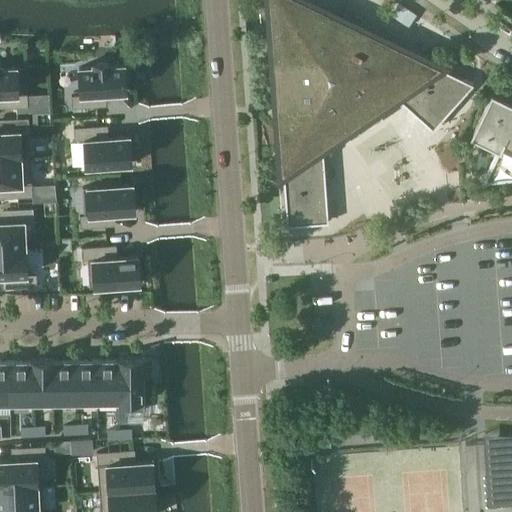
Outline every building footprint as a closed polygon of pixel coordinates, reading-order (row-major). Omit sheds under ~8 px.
[(473,84),(301,0),(270,0),(286,225),(328,222),(322,145),(322,144),(330,139),(331,143),(343,138),(343,137),(340,132),(344,129),(350,139),(383,117),(376,107),(380,105),(384,109),(393,101),(390,98),(394,95),(433,129),(473,84)] [(400,3),(392,15),(408,26),(416,14),(400,3)] [(126,91),(124,63),(110,64),(110,62),(93,63),(93,65),(79,66),(81,94),(71,95),(72,107),(97,106),(96,93),(126,91)] [(0,94),(2,95),(3,107),(28,106),(27,93),(22,93),(21,66),(2,67),(2,64),(0,64),(0,94)] [(481,183),(511,180),(511,179),(511,102),(491,93),(470,136),(498,150),(481,183)] [(4,118),(4,131),(0,130),(0,158),(30,156),(28,117),(4,118)] [(74,139),(84,139),(86,166),(131,163),(129,135),(99,137),(98,125),(74,127),(74,139)] [(30,156),(0,158),(0,185),(7,185),(8,197),(32,196),(30,156)] [(84,214),(80,214),(81,227),(105,225),(105,213),(135,211),(133,183),(87,186),(82,187),(84,214)] [(9,221),(0,221),(0,248),(25,247),(25,230),(34,229),(34,220),(33,207),(8,209),(9,221)] [(82,246),(83,259),(88,259),(90,286),(140,283),(138,255),(108,257),(107,245),(82,246)] [(27,274),(25,247),(0,248),(0,275),(12,275),(12,287),(37,286),(36,273),(27,274)] [(152,357),(117,357),(117,359),(118,359),(119,401),(118,401),(118,410),(119,410),(119,422),(143,422),(143,410),(144,410),(143,376),(152,376),(152,357)] [(32,402),(54,402),(53,359),(54,359),(54,358),(31,358),(31,360),(32,360),(32,402)] [(53,359),(54,402),(75,401),(75,359),(54,359),(53,359)] [(97,401),(96,359),(75,359),(75,401),(97,401)] [(97,401),(118,401),(119,401),(118,359),(117,359),(96,359),(97,401)] [(0,402),(11,402),(10,360),(0,360),(0,402)] [(31,360),(10,360),(11,402),(32,402),(32,360),(31,360)] [(88,423),(76,424),(76,432),(88,432),(88,423)] [(76,432),(76,424),(63,425),(64,433),(76,432)] [(21,435),(33,434),(33,426),(21,427),(21,435)] [(45,426),(33,426),(33,434),(45,434),(45,426)] [(131,428),(119,429),(120,437),(132,437),(131,428)] [(108,438),(120,437),(119,429),(107,429),(108,438)] [(511,490),(511,439),(486,441),(484,441),(484,442),(488,492),(511,490)] [(0,486),(42,484),(41,458),(46,457),(45,445),(20,446),(21,458),(0,459),(0,486)] [(96,451),(99,490),(154,487),(152,459),(122,462),(121,449),(96,451)] [(42,484),(0,486),(0,511),(48,511),(44,511),(42,484)] [(155,511),(154,487),(99,490),(100,511),(155,511)]
